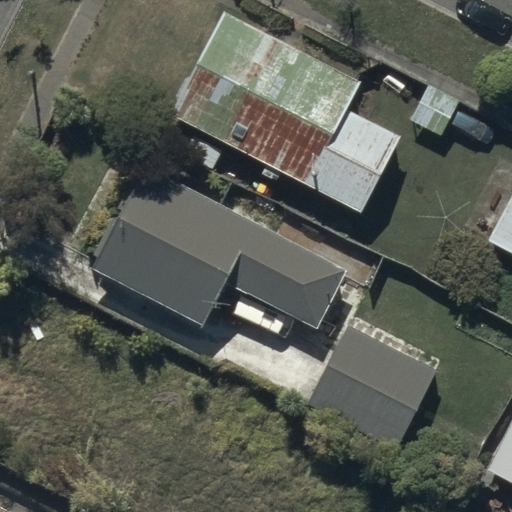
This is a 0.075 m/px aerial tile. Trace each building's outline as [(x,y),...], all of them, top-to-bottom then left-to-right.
[(227,0),(223,0),(165,104),(353,208),(396,131),(344,102),(360,74),(227,0)] [(349,260),(143,159),(93,259),(212,318),(230,281),(317,324),(349,260)] [(511,182),(487,234),(511,246),(511,182)] [(352,317),(311,398),(396,442),(439,362),(352,317)] [(511,410),(487,455),(511,468),(511,410)]
